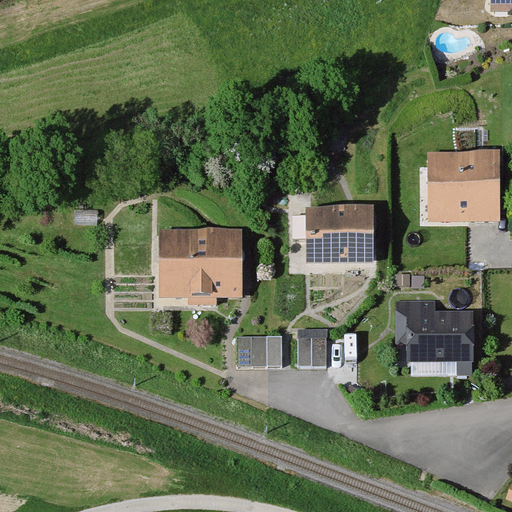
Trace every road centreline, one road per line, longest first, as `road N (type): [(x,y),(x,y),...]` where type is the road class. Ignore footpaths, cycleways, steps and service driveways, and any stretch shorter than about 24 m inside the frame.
road 1 (residential): [(511,411),(364,429),(231,377)]
road 2 (residential): [(272,511),(205,502),(110,511)]
